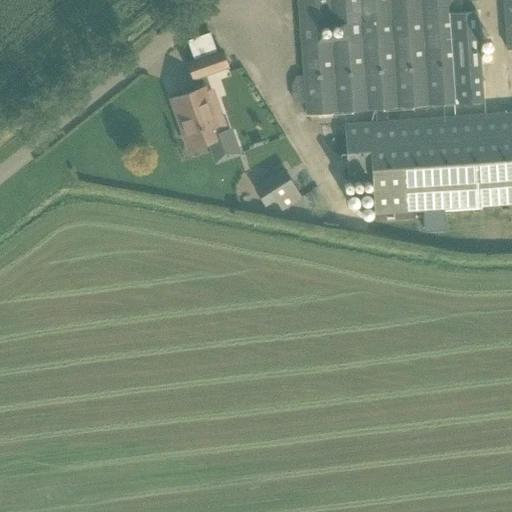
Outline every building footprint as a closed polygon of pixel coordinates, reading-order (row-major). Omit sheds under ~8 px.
[(296,77),(291,85),(292,101),(296,104),(304,104),(305,116),(375,110),(375,122),(388,121),(387,110),(460,104),(483,102),(476,13),(470,13),(469,0),(296,0),(302,76),(296,77)] [(511,0),(502,0),(506,50),(511,49),(511,0)] [(186,63),(192,81),(230,69),(224,51),(216,53),(210,33),(186,40),(193,60),(186,63)] [(205,87),(193,91),(174,98),(183,122),(179,124),(188,148),(222,136),(205,87)] [(375,122),(344,124),(348,180),(371,178),(374,215),(511,204),(511,111),(388,121),(375,122)] [(299,197),(284,174),(280,175),(255,190),(266,206),(276,200),(281,209),(299,197)]
